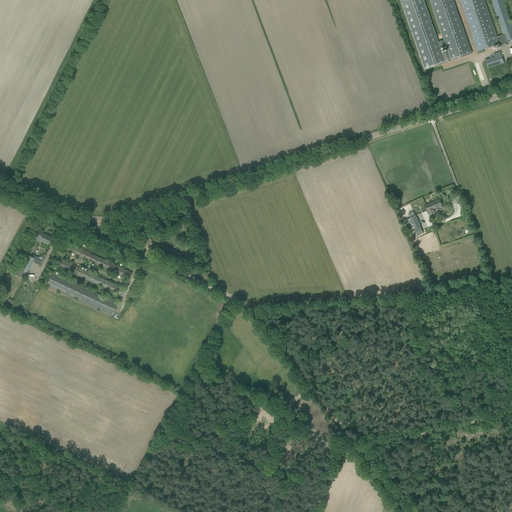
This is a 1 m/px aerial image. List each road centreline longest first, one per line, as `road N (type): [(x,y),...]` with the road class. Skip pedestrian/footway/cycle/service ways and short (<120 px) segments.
road 1 (track): [(511,413),(355,449),(234,297),(73,216)]
road 2 (unclassified): [(73,216),(133,210),(511,91)]
road 3 (track): [(101,0),(6,187)]
